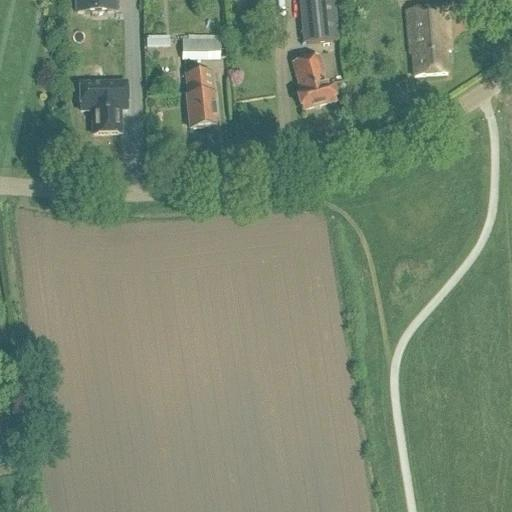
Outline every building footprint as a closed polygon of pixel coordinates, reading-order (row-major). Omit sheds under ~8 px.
[(111,0),(75,0),(76,21),(112,20),(111,0)] [(333,0),(300,0),(305,47),(337,45),(333,0)] [(448,76),(446,43),(451,42),(449,11),(409,13),(412,55),(415,55),(416,78),(448,76)] [(182,44),(182,52),(182,65),(219,65),(219,62),(222,62),(222,46),(218,46),(218,44),(182,44)] [(329,89),(322,61),(294,68),(302,96),(299,97),(303,115),(337,106),(332,88),(329,89)] [(214,96),(212,77),(186,80),(188,99),(186,99),(190,133),(219,129),(216,96),(214,96)] [(81,88),(79,88),(80,115),(92,115),(93,139),(120,137),(119,114),(126,113),(126,87),(106,88),(103,88),(93,88),(81,88)]
